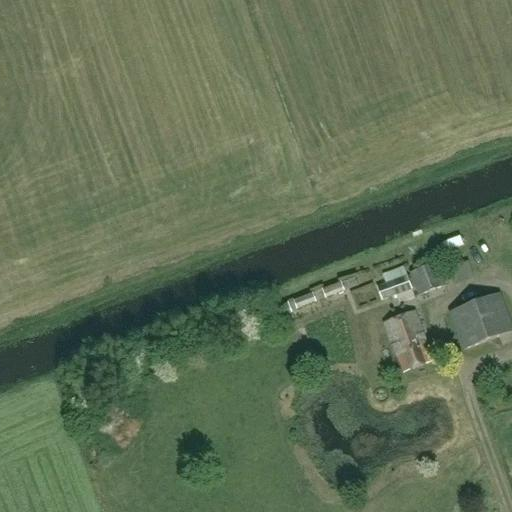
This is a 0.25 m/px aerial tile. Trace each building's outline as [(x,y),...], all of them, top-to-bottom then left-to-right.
[(484,233),(458,244),(464,259),(490,248),(484,233)] [(455,286),(475,279),(469,262),(449,269),(455,286)] [(446,288),(438,264),(376,287),(382,303),(414,293),(416,298),(446,288)] [(511,327),(500,294),(447,314),(461,352),(511,333),(511,327)] [(414,313),(383,324),(402,374),(432,363),(414,313)]
